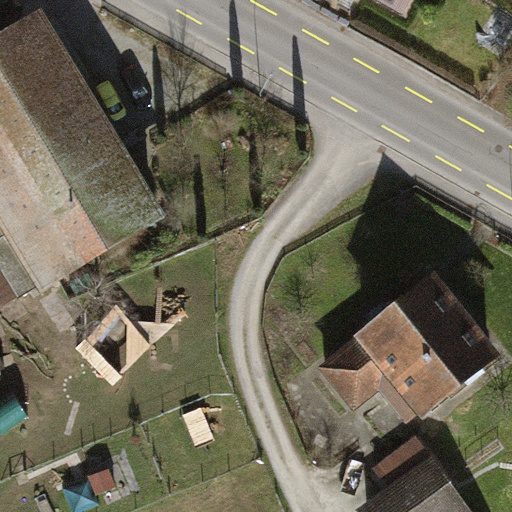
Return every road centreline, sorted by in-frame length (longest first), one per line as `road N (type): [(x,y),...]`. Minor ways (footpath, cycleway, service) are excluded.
road 1 (track): [(384,99),(269,235),(243,313),(277,442),(308,511)]
road 2 (secondary): [(209,0),(511,171)]
